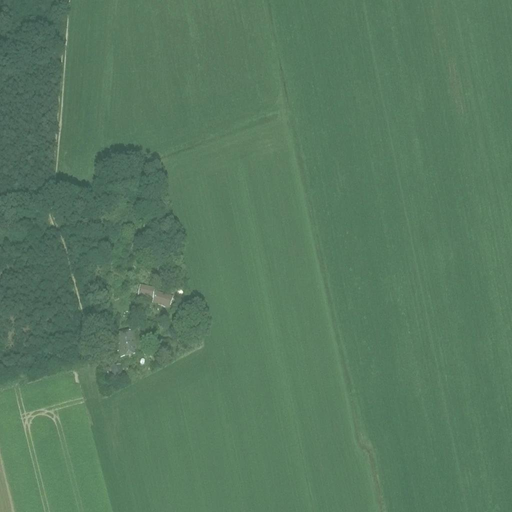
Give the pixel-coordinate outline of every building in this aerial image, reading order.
[(152,299),(154,290),(146,288),(145,288),(141,287),(140,290),(139,296),(152,299)] [(172,298),(156,293),(153,304),(169,309),(172,298)] [(115,332),(114,324),(105,325),(106,333),(115,332)] [(121,358),(138,355),(133,331),(116,334),(121,358)] [(110,367),(113,379),(122,377),(120,365),(110,367)]
